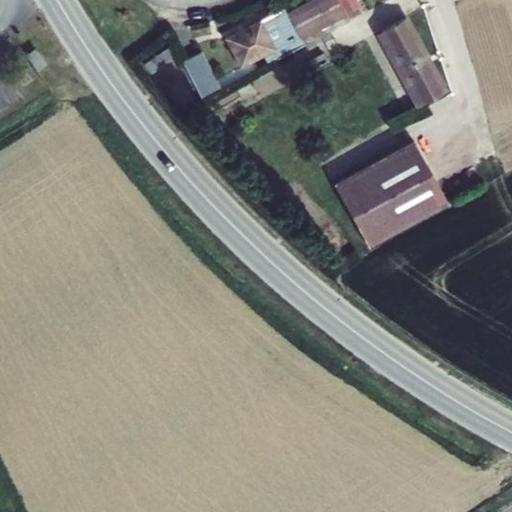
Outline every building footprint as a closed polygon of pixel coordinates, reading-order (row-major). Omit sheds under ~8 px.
[(344,15),(336,0),(310,0),(287,12),(300,38),(344,15)] [(336,0),(344,15),(359,7),(355,0),(336,0)] [(284,8),(260,20),(275,50),(264,55),(268,63),(304,45),(300,38),(287,12),(284,8)] [(444,92),(404,18),(380,31),(421,104),(444,92)] [(241,67),(264,55),(275,50),(260,20),(225,38),(241,67)] [(174,56),(167,46),(142,64),(149,74),(174,56)] [(49,65),(38,50),(30,57),(41,71),(49,65)] [(200,52),(182,61),(202,99),(220,90),(200,52)] [(413,140),(333,183),(368,248),(448,205),(413,140)]
